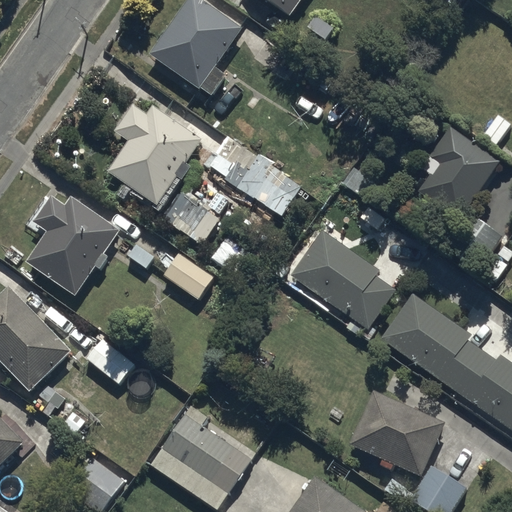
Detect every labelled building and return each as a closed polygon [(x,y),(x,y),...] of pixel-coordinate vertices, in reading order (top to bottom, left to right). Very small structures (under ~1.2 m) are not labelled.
[(193,0),(152,61),(202,94),(244,33),(195,0),(193,0)] [(258,0),(291,22),(306,0),(258,0)] [(321,13),(305,34),(324,48),(335,34),(332,31),(337,25),(321,13)] [(111,177),(160,211),(206,144),(157,111),(151,119),(135,108),(115,137),(132,148),(111,177)] [(483,141),(498,151),(511,130),(511,126),(499,118),(483,141)] [(439,169),(418,199),(462,228),(502,168),(459,139),(447,131),(427,160),(439,169)] [(211,172),(286,222),(308,190),(233,140),(211,172)] [(167,223),(204,248),(221,222),(184,197),(167,223)] [(29,270),(75,301),(121,234),(75,202),(67,213),(51,202),(34,227),(50,238),(29,270)] [(477,280),(502,242),(472,222),(446,260),(477,280)] [(323,238),(294,281),(371,334),(400,291),(323,238)] [(213,263),(246,286),(260,265),(227,243),(213,263)] [(165,280),(201,303),(217,280),(182,256),(165,280)] [(74,358),(12,293),(0,304),(0,362),(33,397),(74,358)] [(511,366),(415,300),(384,345),(511,431),(511,366)] [(447,429),(375,397),(350,453),(423,484),(447,429)] [(151,468),(216,511),(223,511),(256,465),(186,418),(151,468)] [(0,475),(27,447),(0,420),(0,475)] [(95,462),(73,493),(100,511),(108,511),(128,484),(95,462)] [(458,511),(470,496),(435,472),(413,504),(425,511),(458,511)] [(358,511),(316,483),(296,511),(358,511)]
